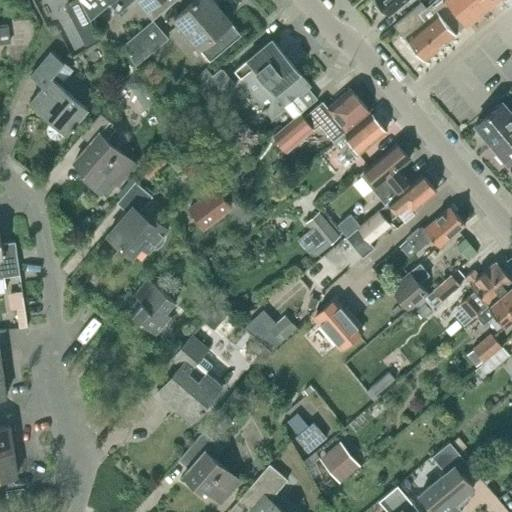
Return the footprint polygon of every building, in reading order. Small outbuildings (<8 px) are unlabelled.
[(109,2),(111,0),(73,0),(64,5),(85,45),(100,37),(89,19),(109,2)] [(152,19),(153,20),(176,0),(111,0),(109,2),(117,12),(131,0),(141,0),(147,7),(144,9),(152,19)] [(213,0),(192,0),(173,17),(209,60),(240,33),(229,20),(230,20),(213,0)] [(375,0),(377,1),(374,4),(381,13),(384,10),(387,14),(404,0),(407,0),(409,1),(410,0),(375,0)] [(422,2),(394,25),(405,39),(408,36),(416,46),(415,52),(419,57),(424,56),(426,58),(496,0),(436,0),(427,8),(422,2)] [(153,20),(152,19),(123,43),(134,65),(167,37),(153,20)] [(8,26),(0,27),(0,40),(0,43),(10,42),(8,26)] [(272,39),(234,70),(240,77),(239,79),(272,117),(283,107),(293,118),(316,98),(307,87),(310,85),(272,39)] [(43,86),(28,103),(65,134),(87,108),(50,76),(63,61),(50,50),(29,75),(43,86)] [(207,67),(195,77),(201,84),(213,74),(207,67)] [(220,68),(197,87),(211,104),(215,100),(216,102),(236,85),(222,68),(221,69),(220,68)] [(134,72),(126,82),(132,88),(139,87),(144,81),(134,72)] [(108,101),(117,91),(109,85),(101,95),(108,101)] [(322,100),(303,116),(300,112),(273,136),(286,152),(319,124),(334,140),(369,111),(350,88),(328,107),(322,100)] [(485,136),(491,144),(511,125),(511,108),(509,111),(502,102),(475,124),(476,126),(474,128),(483,138),(485,136)] [(91,141),(74,162),(95,180),(92,184),(106,196),(118,183),(119,184),(136,164),(106,138),(115,128),(111,124),(112,123),(100,112),(81,133),(91,141)] [(344,133),(342,134),(333,141),(342,152),(339,154),(338,157),(345,165),(348,165),(357,157),(357,155),(385,131),(372,115),(347,136),(344,133)] [(511,125),(491,144),(497,152),(495,153),(503,162),(505,161),(507,163),(511,158),(511,125)] [(397,143),(360,174),(385,203),(411,181),(400,167),(410,159),(397,143)] [(422,173),(379,210),(388,221),(407,205),(411,210),(436,189),(422,173)] [(204,197),(189,208),(203,227),(230,207),(216,188),(215,188),(210,180),(198,189),(204,197)] [(128,210),(107,235),(131,255),(140,245),(147,251),(150,247),(152,247),(154,247),(155,246),(157,245),(158,244),(159,243),(160,242),(161,241),(162,239),(163,237),(163,236),(163,234),(163,233),(166,229),(152,217),(149,221),(138,212),(152,196),(134,181),(117,201),(128,210)] [(409,256),(416,250),(426,242),(427,243),(432,238),(439,246),(465,224),(450,206),(421,231),(418,228),(406,239),(408,241),(401,247),(409,256)] [(390,224),(379,210),(361,225),(358,227),(357,227),(347,235),(345,237),(346,238),(362,257),(374,247),(369,242),(390,224)] [(314,258),(326,247),(340,236),(319,211),(306,222),(312,230),(300,241),(314,258)] [(337,224),(347,235),(357,227),(358,227),(361,225),(350,213),(337,224)] [(476,251),(465,238),(456,245),(466,258),(476,251)] [(0,276),(20,274),(15,242),(0,244),(0,241),(0,276)] [(434,250),(428,256),(431,259),(437,253),(434,250)] [(485,307),(489,304),(511,283),(511,279),(496,260),(479,274),(474,268),(464,277),(475,290),(459,304),(460,305),(455,309),(466,322),(471,318),(472,318),(485,307)] [(419,264),(390,288),(408,309),(427,294),(418,283),(428,275),(419,264)] [(451,274),(423,299),(432,308),(460,284),(451,274)] [(142,302),(132,314),(156,334),(171,316),(167,312),(176,301),(148,278),(133,295),(142,302)] [(511,284),(489,304),(485,307),(476,315),(483,324),(495,314),(504,325),(511,317),(511,284)] [(16,309),(24,308),(22,290),(8,292),(11,310),(16,309)] [(218,304),(228,312),(233,307),(224,298),(218,304)] [(336,299),(315,317),(341,348),(362,330),(336,299)] [(425,302),(417,308),(423,316),(431,309),(425,302)] [(228,312),(218,304),(218,303),(203,320),(214,330),(228,313),(228,312)] [(297,327),(284,314),(269,329),(281,342),(297,327)] [(254,315),(245,326),(256,335),(265,324),(254,315)] [(466,355),(476,367),(501,345),(491,332),(472,348),(473,349),(466,355)] [(180,366),(158,392),(191,421),(222,384),(206,371),(212,364),(202,355),(208,348),(192,335),(171,358),(180,366)] [(501,345),(476,367),(477,367),(475,369),(482,378),(509,354),(501,345)] [(7,370),(0,371),(0,397),(6,396),(4,382),(9,382),(7,370)] [(297,412),(287,421),(297,434),(294,436),(308,453),(327,437),(313,421),(308,425),(297,412)] [(224,415),(214,427),(222,434),(232,422),(224,415)] [(0,426),(0,452),(19,449),(17,438),(12,439),(10,425),(0,426)] [(203,430),(181,455),(192,465),(184,474),(202,490),(205,486),(222,501),(240,480),(215,458),(222,450),(218,446),(219,444),(203,430)] [(451,443),(465,459),(469,456),(464,449),(466,446),(458,437),(451,443)] [(340,441),(319,458),(340,482),(360,465),(340,441)] [(456,467),(465,459),(451,443),(449,441),(432,456),(445,472),(420,493),(436,511),(460,511),(456,507),(467,498),(464,496),(474,488),(456,467)] [(21,461),(19,449),(0,452),(0,477),(17,475),(15,462),(21,461)] [(495,456),(484,464),(495,478),(506,470),(495,456)] [(259,502),(250,511),(283,511),(270,500),(288,479),(269,463),(246,491),(259,502)] [(406,478),(400,484),(406,491),(410,488),(410,482),(406,478)] [(390,511),(404,511),(413,504),(398,485),(380,499),(390,511)]
